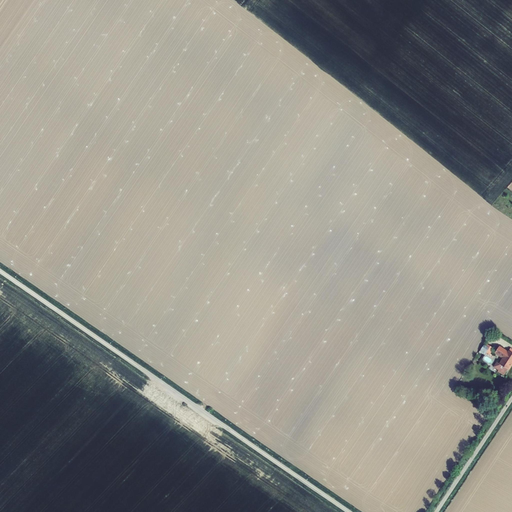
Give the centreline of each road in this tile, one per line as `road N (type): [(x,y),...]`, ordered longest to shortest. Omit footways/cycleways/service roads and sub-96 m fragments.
road 1 (tertiary): [(0,271),(349,511)]
road 2 (tertiary): [(436,511),(511,398)]
